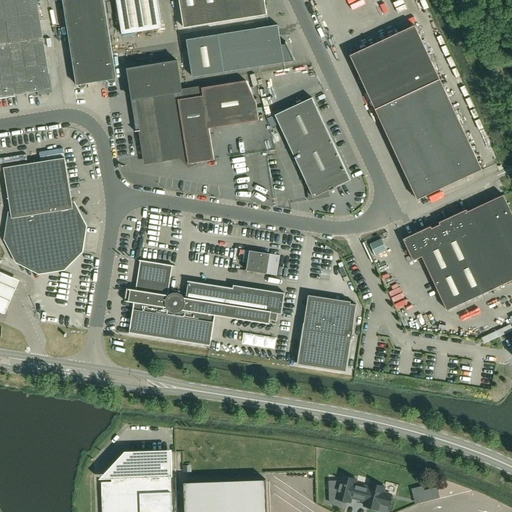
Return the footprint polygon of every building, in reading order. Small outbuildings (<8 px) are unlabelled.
[(0,0),(0,97),(39,92),(39,94),(53,92),(37,0),(0,0)] [(117,79),(104,0),(63,0),(77,85),(117,79)] [(116,0),(122,35),(163,28),(158,0),(116,0)] [(179,0),(184,28),(267,14),(264,0),(179,0)] [(355,29),(374,22),(366,0),(359,0),(361,4),(352,7),(355,14),(350,15),(355,29)] [(258,28),(219,34),(187,39),(193,77),(264,65),(285,62),(294,61),(295,61),(286,41),(285,42),(286,44),(282,44),(278,25),(258,28)] [(482,169),(440,79),(415,25),(351,55),(417,200),(482,169)] [(197,162),(215,160),(210,128),(259,120),(257,102),(246,80),(183,91),(178,60),(129,67),(133,98),(136,98),(146,162),(182,157),(189,163),(197,162)] [(276,95),(278,100),(286,96),(284,91),(276,95)] [(312,98),(276,115),(307,183),(305,184),(307,183),(309,188),(311,198),(328,195),(327,191),(351,180),(312,98)] [(388,160),(397,172),(402,168),(393,156),(388,160)] [(82,251),(86,226),(74,204),(73,204),(65,158),(4,167),(11,214),(10,214),(6,239),(17,261),(39,272),(64,268),(82,251)] [(511,280),(511,212),(504,195),(468,212),(467,210),(404,239),(413,261),(423,256),(448,310),(511,280)] [(370,244),(376,256),(387,250),(381,239),(370,244)] [(267,274),(270,253),(250,250),(246,271),(267,274)] [(172,294),(169,296),(173,266),(174,266),(174,265),(140,260),(135,289),(129,289),(127,301),(133,302),(128,332),(212,345),(217,315),(269,324),(270,323),(269,323),(270,320),(277,321),(278,313),(282,314),(285,293),(234,285),(233,288),(188,281),(186,298),(185,297),(184,298),(182,295),(179,294),(175,293),(172,294)] [(0,272),(0,313),(6,316),(10,307),(21,281),(0,272)] [(351,301),(309,295),(305,323),(304,322),(298,364),(347,371),(353,330),(356,304),(350,304),(351,301)] [(243,342),(275,343),(275,333),(244,332),(243,342)] [(99,479),(112,479),(112,482),(101,482),(102,495),(102,511),(171,511),(171,477),(173,477),(172,450),(125,452),(99,479)] [(338,490),(330,490),(330,503),(345,502),(345,501),(350,502),(352,497),(358,499),(361,488),(355,486),(356,480),(342,476),(340,481),(338,490)] [(184,482),(184,511),(266,511),(266,479),(184,482)] [(361,488),(358,499),(365,501),(364,506),(379,510),(379,509),(387,511),(388,506),(391,494),(383,492),(385,487),(370,483),(368,489),(361,488)] [(426,501),(440,497),(437,487),(423,491),(426,501)]
